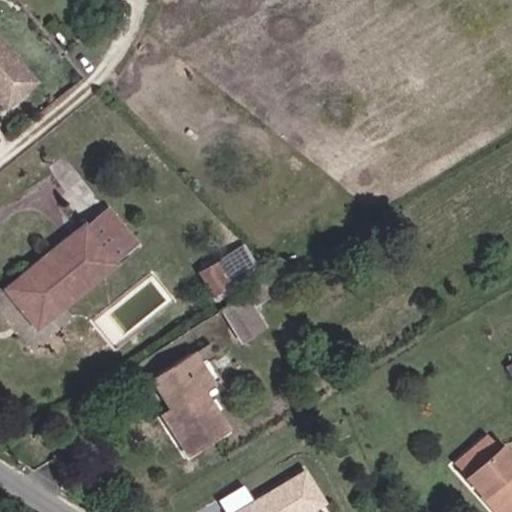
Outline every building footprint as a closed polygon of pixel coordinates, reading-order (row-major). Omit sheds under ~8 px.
[(0,109),(28,84),(0,50),(0,109)] [(52,302),(102,255),(101,255),(124,232),(95,201),(78,217),(77,216),(6,282),(36,316),(52,302)] [(215,258),(197,270),(212,292),(230,280),(215,258)] [(36,316),(6,282),(0,287),(0,317),(28,349),(64,315),(52,302),(36,316)] [(232,297),(209,312),(230,344),(253,329),(232,297)] [(201,384),(180,352),(138,378),(159,410),(164,407),(168,415),(155,423),(176,456),(214,432),(190,394),(201,384)] [(482,436),(449,467),(462,481),(495,450),(482,436)] [(511,511),(511,467),(495,450),(462,481),(477,497),(481,494),(491,504),(487,508),(490,511),(511,511)] [(307,511),(314,508),(295,476),(236,511),(307,511)]
